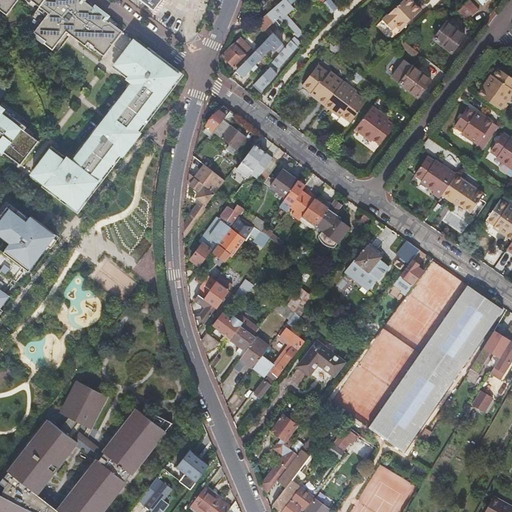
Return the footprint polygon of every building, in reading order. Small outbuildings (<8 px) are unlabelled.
[(0,0),(0,11),(3,14),(14,0),(26,0),(40,10),(47,0),(0,0)] [(47,0),(40,10),(48,17),(35,35),(46,43),(44,45),(54,52),(66,34),(71,37),(73,34),(78,37),(76,41),(87,49),(89,47),(104,58),(123,34),(106,22),(108,19),(96,10),(95,11),(84,3),(85,1),(83,0),(47,0)] [(140,0),(154,10),(161,0),(140,0)] [(291,4),(287,0),(284,0),(269,13),(274,20),(275,21),(279,18),(282,22),(284,20),(290,15),(287,11),(293,6),(291,4)] [(323,4),(321,5),(330,16),(338,9),(330,0),(327,0),(323,4)] [(411,0),(403,0),(383,21),(392,30),(396,25),(402,31),(409,24),(408,23),(421,10),(411,0)] [(468,21),(469,20),(479,10),(470,0),(459,11),(468,21)] [(274,20),(269,13),(256,24),(259,27),(262,31),(274,20)] [(464,36),(447,22),(434,39),(452,52),(464,36)] [(245,33),(249,37),(250,39),(253,36),(249,30),(245,33)] [(234,43),(230,47),(222,55),(228,62),(235,68),(243,61),(242,60),(246,56),(247,56),(252,50),(245,42),(249,37),(245,33),(241,37),(234,43)] [(268,39),(261,46),(260,47),(255,52),(261,58),(266,54),(265,53),(269,50),(273,53),(279,46),(282,44),(273,34),(268,39)] [(397,43),(407,52),(411,47),(402,39),(397,43)] [(297,47),(290,41),(285,47),(272,63),(275,65),(279,68),(297,47)] [(58,159),(49,152),(31,175),(48,187),(45,191),(63,205),(66,202),(75,210),(82,201),(85,202),(103,180),(100,178),(119,155),(121,157),(138,135),(136,133),(154,110),(157,112),(174,90),(171,87),(179,78),(168,70),(171,67),(153,53),(151,56),(134,44),(116,66),(126,74),(123,77),(136,86),(132,91),(130,90),(122,100),(111,113),(109,111),(96,127),(99,130),(75,159),(77,161),(74,166),(61,156),(58,159)] [(414,57),(417,52),(412,48),(408,52),(414,57)] [(236,71),(240,75),(243,77),(248,73),(255,66),(262,59),(261,58),(255,52),(237,70),(236,71)] [(431,80),(412,66),(404,60),(391,77),(399,83),(418,97),(431,80)] [(255,66),(248,73),(249,74),(256,67),(255,66)] [(319,100),(327,106),(345,83),(331,73),(330,75),(319,66),(304,85),(320,99),(319,100)] [(269,67),(255,83),(259,86),(263,89),(276,74),(269,67)] [(483,88),(478,95),(503,112),(508,105),(506,104),(511,94),(511,77),(499,69),(485,89),(483,88)] [(345,83),(327,106),(334,112),(335,110),(350,122),(366,103),(355,95),(357,93),(345,83)] [(214,131),(222,121),(231,111),(225,107),(223,105),(211,120),(212,121),(208,126),(214,131)] [(0,155),(0,156),(2,153),(19,166),(37,142),(23,130),(26,127),(0,107),(0,155)] [(371,108),(354,130),(367,140),(369,137),(380,146),(394,128),(377,115),(378,113),(371,108)] [(476,147),(482,152),(499,128),(486,119),(485,121),(467,108),(455,126),(463,131),(462,133),(478,144),(476,147)] [(229,125),(237,116),(231,111),(222,121),(214,131),(237,148),(246,137),(229,125)] [(205,130),(211,135),(214,131),(208,126),(205,130)] [(511,166),(511,137),(510,138),(504,133),(491,151),(504,160),(503,162),(511,168),(511,166)] [(266,153),(267,153),(255,144),(237,170),(248,178),(250,176),(251,174),(254,170),(266,154),(266,153)] [(257,179),(273,158),(266,153),(266,154),(254,170),(251,174),(257,179)] [(209,168),(223,179),(234,165),(220,154),(209,168)] [(426,188),(441,199),(443,196),(457,176),(436,161),(435,162),(428,157),(415,175),(429,184),(426,188)] [(225,182),(225,181),(223,179),(209,168),(205,165),(196,177),(205,185),(206,182),(209,184),(214,179),(222,186),(225,182)] [(286,198),(298,181),(296,180),(297,178),(292,174),(290,176),(282,170),(274,181),(268,177),(264,182),(286,198)] [(183,235),(183,239),(206,209),(205,208),(215,195),(190,174),(189,180),(188,183),(205,197),(195,213),(183,225),(183,229),(183,235)] [(485,195),(457,176),(443,196),(451,201),(452,199),(473,213),(485,195)] [(292,205),(302,191),(305,186),(298,181),(286,198),(285,200),(292,205)] [(314,199),(316,196),(311,192),(308,195),(302,191),(292,205),(290,207),(303,215),(314,199)] [(302,216),(316,226),(328,209),(314,199),(303,215),(302,216)] [(342,205),(335,200),(328,209),(316,226),(314,228),(320,233),(318,235),(319,239),(321,242),(326,245),(327,246),(331,247),(334,247),(349,227),(339,220),(341,218),(336,214),(342,205)] [(511,240),(511,206),(510,205),(509,206),(502,201),(488,221),(507,234),(506,237),(511,240)] [(440,202),(432,211),(461,234),(468,224),(440,202)] [(212,251),(217,245),(228,230),(229,229),(231,227),(234,222),(235,222),(239,216),(244,209),(237,205),(233,211),(227,207),(223,213),(220,218),(222,219),(209,235),(202,244),(191,259),(199,265),(210,250),(212,251)] [(0,315),(3,311),(0,308),(0,306),(9,295),(7,294),(14,285),(11,283),(13,280),(16,282),(23,273),(20,270),(23,267),(26,269),(32,262),(35,264),(44,252),(42,250),(46,245),(51,249),(57,241),(38,226),(41,223),(32,217),(30,220),(19,211),(16,214),(8,207),(0,216),(0,231),(2,232),(0,234),(0,235),(11,244),(4,252),(1,250),(0,251),(0,315)] [(243,240),(245,241),(250,233),(254,227),(251,225),(249,224),(239,216),(235,222),(234,222),(231,227),(229,229),(228,230),(217,245),(232,256),(243,240)] [(199,242),(202,244),(209,235),(222,219),(220,218),(219,218),(218,217),(199,242)] [(254,227),(262,232),(266,226),(255,218),(251,225),(254,227)] [(262,247),(269,238),(262,232),(254,227),(250,233),(256,237),(258,239),(255,242),(262,247)] [(295,231),(293,229),(286,240),(290,243),(296,235),(294,233),(295,231)] [(250,233),(245,241),(251,245),(256,237),(250,233)] [(269,238),(281,246),(284,242),(272,234),(269,238)] [(396,255),(409,264),(412,260),(420,250),(407,241),(396,255)] [(303,244),(295,255),(302,261),(310,250),(303,244)] [(382,257),(368,246),(356,260),(355,259),(346,271),(362,285),(364,283),(370,288),(378,278),(379,279),(389,266),(380,259),(382,257)] [(94,278),(106,287),(108,284),(102,279),(106,274),(115,281),(123,271),(108,260),(94,278)] [(413,284),(423,271),(417,267),(419,265),(412,260),(409,264),(401,275),(413,284)] [(198,295),(204,299),(215,283),(210,279),(198,295)] [(204,299),(216,308),(228,290),(216,282),(215,283),(204,299)] [(248,293),(252,288),(245,282),(236,296),(243,301),(248,293)] [(503,310),(468,286),(421,354),(370,428),(405,452),(455,378),(503,310)] [(272,310),(275,305),(252,288),(248,293),(272,310)] [(301,316),(315,298),(301,288),(287,305),(301,316)] [(197,330),(197,332),(216,308),(204,299),(198,295),(194,300),(205,309),(200,316),(202,317),(195,326),(197,330)] [(275,306),(282,311),(285,307),(278,302),(275,306)] [(240,326),(254,335),(259,328),(236,310),(230,318),(223,312),(213,325),(231,338),(231,337),(240,326)] [(510,341),(511,338),(511,325),(511,324),(504,336),(494,330),(483,347),(489,351),(500,357),(510,341)] [(242,356),(257,337),(254,335),(240,326),(231,337),(236,341),(235,342),(241,346),(237,352),(242,356)] [(270,370),(278,377),(305,342),(290,331),(287,328),(280,337),(289,344),(270,370)] [(204,350),(205,353),(216,348),(220,344),(206,333),(200,341),(202,345),(204,350)] [(241,358),(253,367),(269,346),(257,337),(242,356),(241,358)] [(511,341),(510,341),(500,357),(499,360),(495,366),(491,373),(501,379),(511,360),(511,341)] [(319,363),(335,376),(345,363),(319,342),(300,367),(310,375),(319,363)] [(482,349),(471,368),(478,373),(489,356),(488,353),(482,349)] [(221,351),(210,365),(216,369),(226,355),(221,351)] [(239,360),(234,368),(241,373),(246,365),(239,360)] [(353,393),(367,375),(357,367),(332,401),(349,413),(360,398),(353,393)] [(274,378),(276,379),(278,377),(270,370),(266,375),(268,376),(273,379),(274,378)] [(270,385),(271,385),(276,379),(274,378),(273,379),(268,376),(265,380),(270,385)] [(260,397),(270,385),(265,380),(255,393),(260,397)] [(77,388),(72,399),(97,412),(102,401),(77,388)] [(481,390),(473,403),(487,410),(494,398),(481,390)] [(2,480),(0,482),(0,483),(5,487),(1,495),(0,494),(0,511),(103,511),(126,483),(125,483),(131,475),(132,476),(172,425),(165,421),(160,429),(153,424),(136,411),(105,451),(103,453),(105,454),(99,462),(97,461),(65,501),(58,511),(57,510),(39,496),(37,495),(55,472),(60,465),(61,465),(68,456),(78,444),(72,439),(68,436),(79,423),(83,425),(89,428),(97,412),(72,399),(64,415),(69,418),(60,430),(49,421),(8,472),(11,474),(6,480),(5,479),(3,482),(2,480)] [(262,482),(267,494),(278,480),(285,470),(293,460),(297,455),(289,448),(292,444),(287,440),(298,426),(283,415),(273,429),(271,431),(281,438),(275,446),(284,453),(278,461),(262,482)] [(157,417),(153,424),(160,429),(165,421),(157,417)] [(77,433),(83,425),(79,423),(68,436),(72,439),(74,437),(77,433)] [(354,434),(345,427),(340,435),(334,443),(338,446),(343,450),(354,434)] [(103,453),(77,433),(74,437),(100,457),(103,453)] [(289,448),(297,455),(301,449),(305,445),(296,438),(292,444),(289,448)] [(285,470),(278,480),(287,487),(273,504),(280,509),(299,485),(292,480),(294,478),(292,476),(299,467),(301,468),(310,456),(308,455),(316,445),(309,439),(305,445),(301,449),(297,455),(293,460),(285,470)] [(339,458),(343,452),(333,445),(329,451),(339,458)] [(188,477),(201,459),(190,450),(176,468),(188,477)] [(191,490),(209,466),(201,459),(188,477),(183,483),(191,490)] [(165,483),(147,506),(152,510),(155,504),(160,508),(174,490),(165,483)] [(202,511),(212,511),(222,500),(205,487),(192,504),(202,511)] [(301,507),(304,509),(312,499),(313,497),(300,487),(296,493),(292,499),(281,511),(296,511),(299,509),(301,507)] [(511,511),(511,507),(493,497),(485,511),(511,511)] [(302,511),(322,511),(325,509),(312,499),(304,509),(303,511),(302,511)] [(227,511),(231,507),(222,500),(212,511),(227,511)]
